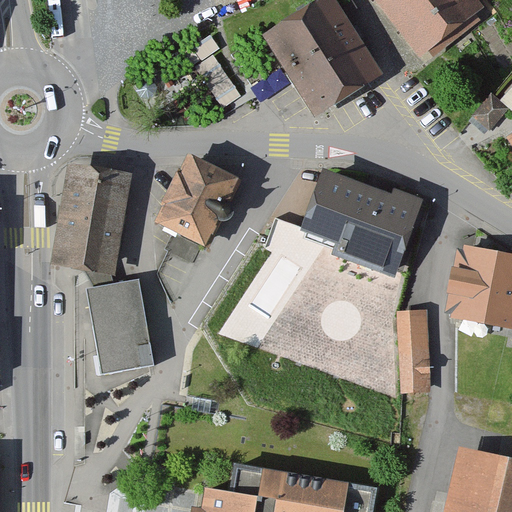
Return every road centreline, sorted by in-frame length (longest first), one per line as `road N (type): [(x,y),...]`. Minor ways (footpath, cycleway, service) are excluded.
road 1 (residential): [(65,117),(112,140),(342,149),(401,159),(455,187)]
road 2 (secondary): [(34,511),(27,152)]
road 3 (residential): [(455,187),(439,287),(438,395),(415,511)]
